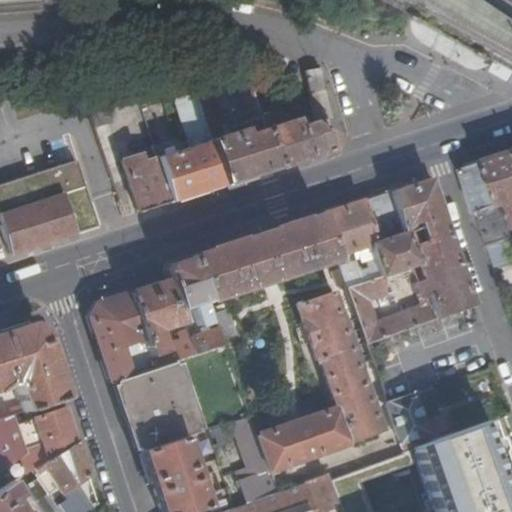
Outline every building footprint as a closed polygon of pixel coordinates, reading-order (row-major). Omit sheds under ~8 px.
[(222,185),(276,167),(250,83),(227,69),(245,129),(223,136),(220,127),(226,125),(206,60),(186,63),(195,93),(222,185)] [(162,175),(171,202),(222,185),(195,93),(186,63),(146,71),(152,90),(172,84),(177,99),(191,147),(157,158),(160,170),(162,175)] [(321,68),(306,71),(316,120),(330,117),(321,68)] [(331,150),(333,135),(313,122),(299,127),(296,119),(274,126),(264,91),(250,83),(276,167),(331,150)] [(90,112),(109,111),(101,87),(83,93),(90,112)] [(111,122),(110,117),(91,118),(94,127),(111,122)] [(138,215),(161,207),(162,175),(160,170),(157,158),(143,117),(129,117),(145,164),(142,165),(140,156),(121,162),(138,215)] [(511,151),(489,159),(511,225),(511,151)] [(511,238),(511,225),(489,159),(461,168),(489,246),(507,240),(511,238)] [(57,240),(97,228),(87,195),(76,163),(28,178),(0,186),(0,229),(8,256),(57,240)] [(360,281),(345,286),(365,343),(472,304),(428,179),(319,214),(334,256),(350,251),(354,260),(361,257),(364,261),(379,256),(385,273),(385,275),(415,265),(420,278),(411,281),(418,305),(375,321),(367,299),(360,281)] [(319,214),(190,255),(207,299),(335,259),(334,256),(319,214)] [(511,254),(507,240),(489,246),(497,269),(511,264),(511,254)] [(334,256),(335,259),(338,269),(343,282),(345,286),(360,281),(354,260),(350,251),(334,256)] [(163,270),(166,279),(183,321),(185,327),(194,323),(196,327),(207,323),(204,314),(211,312),(207,299),(190,255),(167,262),(163,270)] [(343,282),(338,269),(333,271),(338,284),(343,282)] [(385,275),(385,273),(370,278),(376,296),(380,306),(395,300),(392,291),(386,293),(381,277),(385,275)] [(370,278),(360,281),(367,299),(376,296),(370,278)] [(153,370),(157,369),(173,361),(194,354),(189,338),(165,346),(158,329),(183,321),(166,279),(156,283),(127,294),(143,339),(153,370)] [(335,406),(256,435),(268,470),(270,469),(381,430),(332,292),(296,304),(317,362),(320,362),(335,406)] [(143,339),(127,294),(94,304),(87,319),(108,385),(114,383),(130,378),(120,347),(143,339)] [(212,314),(217,328),(230,324),(225,309),(212,314)] [(0,388),(7,386),(14,389),(20,407),(21,412),(61,399),(40,333),(26,326),(0,334),(0,388)] [(217,328),(189,338),(194,354),(223,345),(217,328)] [(153,370),(143,339),(120,347),(130,378),(153,370)] [(173,361),(157,369),(153,370),(130,378),(114,383),(137,452),(140,451),(154,447),(181,436),(196,431),(173,361)] [(24,454),(17,459),(22,475),(29,471),(75,442),(64,409),(26,421),(31,437),(37,435),(39,443),(22,449),(24,454)] [(251,484),(257,499),(278,492),(278,491),(270,469),(268,470),(256,435),(249,415),(234,420),(256,482),(251,484)] [(0,419),(0,469),(17,459),(24,454),(22,449),(10,416),(0,419)] [(511,511),(511,498),(486,422),(416,446),(439,511),(511,511)] [(181,436),(154,447),(140,451),(152,485),(161,511),(183,511),(204,505),(181,436)] [(89,485),(75,442),(29,471),(33,476),(43,471),(70,511),(84,511),(95,505),(89,485)] [(339,511),(335,499),(328,479),(326,474),(278,491),(278,492),(257,499),(222,511),(339,511)] [(25,488),(42,511),(57,511),(36,481),(25,488)] [(10,484),(0,489),(0,511),(23,511),(24,511),(21,506),(16,509),(12,502),(18,498),(10,484)]
